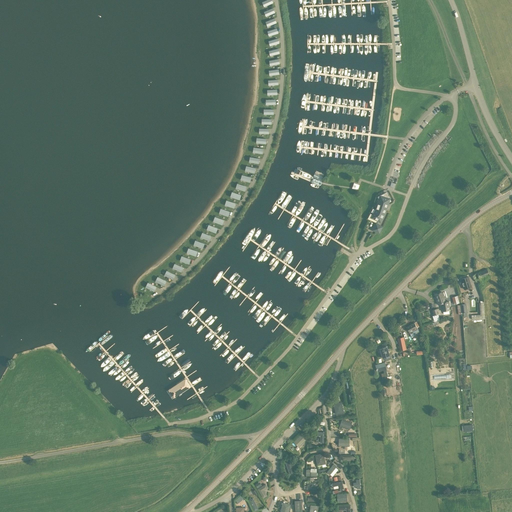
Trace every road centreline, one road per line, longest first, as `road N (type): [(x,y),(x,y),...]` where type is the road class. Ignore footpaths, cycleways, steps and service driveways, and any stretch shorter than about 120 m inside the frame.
road 1 (unclassified): [(342,349),(463,224),(511,191)]
road 2 (unclassified): [(185,511),(342,349)]
road 3 (unclassified): [(511,159),(487,117),(450,0)]
